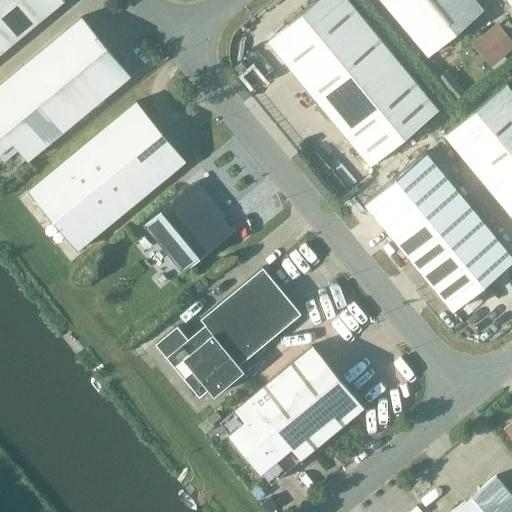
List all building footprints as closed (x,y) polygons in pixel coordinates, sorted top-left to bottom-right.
[(0,0),(0,51),(62,0),(0,0)] [(317,0),(268,40),(356,147),(370,164),(438,108),(349,0),(317,0)] [(483,8),(476,0),(382,0),(428,54),(483,8)] [(27,157),(28,159),(130,74),(82,16),(0,83),(0,152),(13,169),(27,157)] [(497,22),(472,44),(492,67),(511,49),(511,23),(508,19),(500,26),(497,22)] [(437,79),(455,100),(465,91),(446,70),(437,79)] [(511,89),(506,82),(445,133),(511,213),(511,89)] [(116,111),(136,92),(130,85),(109,104),(116,111)] [(269,116),(292,97),(286,88),(262,107),(269,116)] [(137,100),(28,190),(77,249),(186,159),(137,100)] [(426,150),(365,201),(403,247),(454,309),(511,260),(511,254),(464,197),(426,150)] [(308,157),(299,165),(319,186),(328,178),(308,157)] [(186,270),(234,230),(195,182),(146,222),(186,270)] [(351,206),(342,213),(357,234),(367,227),(351,206)] [(180,373),(282,289),(263,265),(200,317),(205,323),(187,338),(177,325),(155,343),(180,373)] [(347,285),(360,298),(367,291),(354,277),(347,285)] [(244,369),(239,363),(301,312),(282,289),(180,373),(199,396),(208,388),(214,394),(244,369)] [(369,297),(362,303),(376,320),(383,313),(369,297)] [(220,421),(270,482),(363,405),(313,344),(220,421)] [(397,376),(406,370),(396,356),(387,362),(397,376)] [(387,370),(378,374),(388,399),(396,395),(387,370)] [(371,416),(381,419),(386,404),(376,401),(371,416)] [(385,419),(393,424),(404,408),(396,403),(385,419)] [(207,418),(198,426),(205,433),(214,425),(207,418)] [(360,424),(361,435),(381,433),(380,423),(360,424)] [(285,501),(304,489),(294,473),(283,480),(284,483),(277,488),(285,501)] [(511,511),(511,493),(496,474),(450,511),(511,511)] [(424,511),(440,511),(448,505),(434,488),(417,502),(424,511)]
